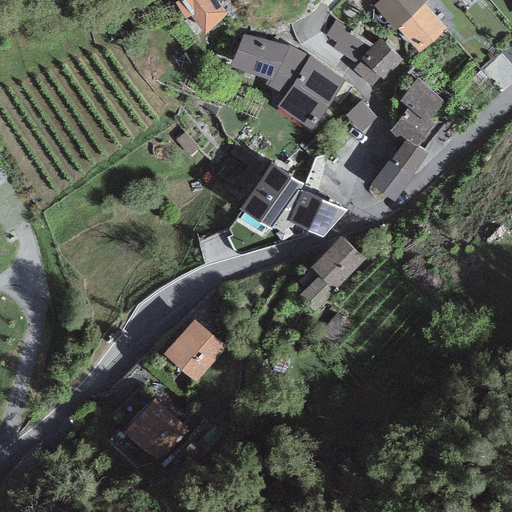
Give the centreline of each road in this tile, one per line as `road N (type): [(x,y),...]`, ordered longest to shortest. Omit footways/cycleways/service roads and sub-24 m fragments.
road 1 (unclassified): [(0,458),(53,418),(190,284),(356,220)]
road 2 (residential): [(356,220),(359,165),(381,112),(321,46),(320,22),(333,0)]
road 3 (unclassified): [(356,220),(397,200),(511,99)]
